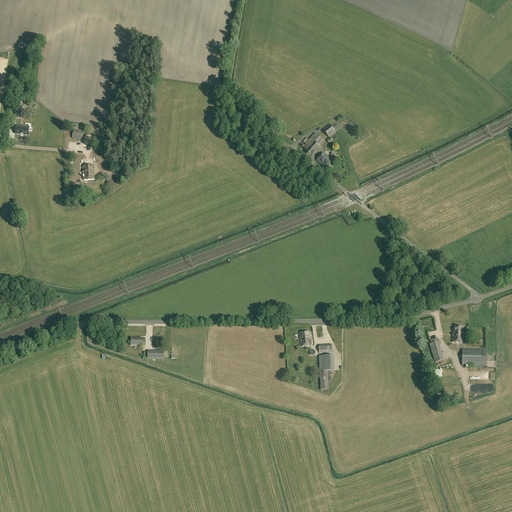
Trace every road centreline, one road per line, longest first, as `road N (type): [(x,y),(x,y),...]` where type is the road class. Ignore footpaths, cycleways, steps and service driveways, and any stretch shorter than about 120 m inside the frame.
road 1 (unclassified): [(0,352),(79,322),(376,320),(474,299)]
road 2 (unclassified): [(474,299),(270,128)]
